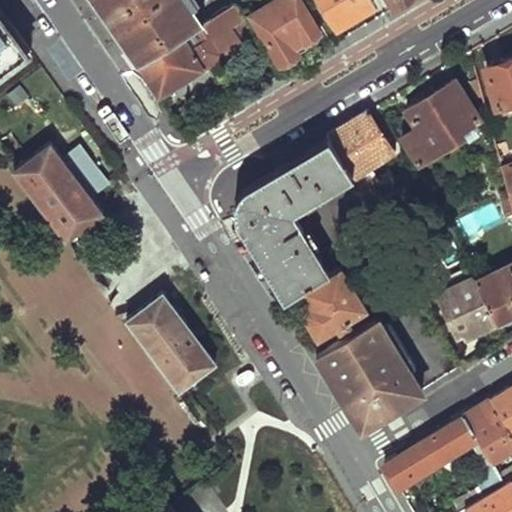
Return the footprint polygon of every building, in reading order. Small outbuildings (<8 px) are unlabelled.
[(95,0),(138,62),(204,21),(188,0),(95,0)] [(275,0),(253,14),(283,63),(301,52),(296,45),(322,31),(303,0),(275,0)] [(323,0),(337,24),(376,1),(375,0),(323,0)] [(138,62),(160,95),(256,34),(236,2),(204,21),(138,62)] [(0,71),(29,49),(0,10),(0,71)] [(511,58),(486,66),(501,114),(511,111),(511,58)] [(401,137),(418,164),(462,138),(459,132),(478,120),(453,80),(405,109),(416,128),(401,137)] [(395,152),(368,109),(327,134),(332,141),(351,169),(378,153),(382,159),(395,152)] [(51,141),(12,169),(67,241),(106,213),(51,141)] [(332,141),(244,194),(240,218),(287,299),(301,290),(328,274),(290,210),(353,172),(351,169),(332,141)] [(378,153),(351,169),(353,172),(355,176),(382,159),(378,153)] [(511,163),(502,169),(511,204),(511,163)] [(394,234),(404,249),(412,244),(396,219),(387,224),(394,234)] [(404,249),(415,274),(430,266),(427,260),(434,256),(423,238),(412,244),(404,249)] [(511,265),(479,287),(496,323),(511,313),(511,265)] [(307,319),(316,335),(335,323),(339,329),(349,324),(345,317),(363,307),(339,267),(328,274),(301,290),(311,307),(306,313),(307,319)] [(439,298),(458,340),(474,330),(477,334),(481,332),(486,333),(492,329),(492,325),(496,323),(479,287),(473,272),(448,287),(445,281),(436,288),(441,297),(439,298)] [(161,288),(124,316),(178,388),(216,360),(161,288)] [(421,390),(376,316),(315,352),(344,400),(346,402),(348,405),(351,407),(354,409),(357,411),(361,413),(366,414),(371,414),(375,414),(379,413),(385,412),(421,390)] [(511,383),(491,396),(511,431),(511,383)] [(511,431),(491,396),(463,413),(479,439),(490,457),(511,443),(511,431)] [(383,462),(395,482),(460,442),(464,448),(479,439),(463,413),(383,462)] [(481,464),(495,488),(505,481),(499,471),(491,458),(481,464)] [(511,462),(499,471),(505,481),(508,480),(511,477),(511,462)] [(511,511),(511,486),(508,480),(505,481),(495,488),(465,507),(467,511),(511,511)] [(178,511),(170,502),(156,511),(178,511)]
